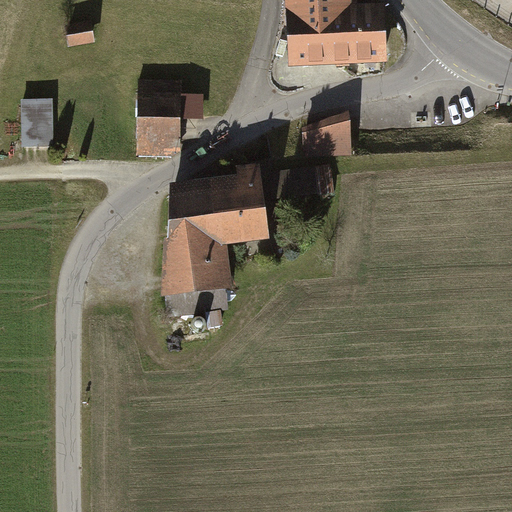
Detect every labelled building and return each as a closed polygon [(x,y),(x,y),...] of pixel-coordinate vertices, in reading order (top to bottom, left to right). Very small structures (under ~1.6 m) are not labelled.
[(282,0),(285,71),(386,69),(384,14),(355,15),(354,0),(282,0)] [(61,29),(65,53),(92,49),(88,25),(61,29)] [(136,83),(136,162),(162,162),(179,153),(179,141),(199,141),(199,100),(179,100),(179,83),(136,83)] [(20,105),(21,153),(53,153),(53,105),(20,105)] [(301,140),(302,162),(350,160),(349,125),(301,140)] [(160,246),(158,302),(163,302),(165,317),(223,310),(221,294),(229,293),(223,252),(264,246),(254,169),(232,172),(233,182),(167,190),(160,246)] [(268,177),(271,204),(334,198),(331,171),(268,177)]
